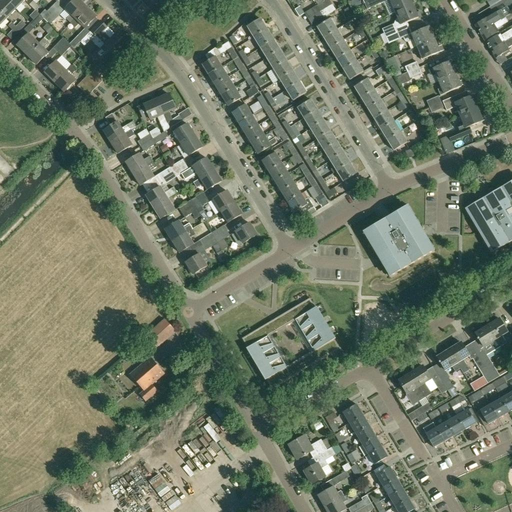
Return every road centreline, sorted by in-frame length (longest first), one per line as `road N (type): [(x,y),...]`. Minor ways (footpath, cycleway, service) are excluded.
road 1 (residential): [(188,311),(82,143),(0,57)]
road 2 (residential): [(105,0),(177,73),(289,252)]
road 3 (residential): [(268,0),(388,190)]
road 4 (residential): [(368,364),(511,273)]
road 5 (residential): [(437,481),(368,364)]
road 6 (residential): [(255,427),(188,311)]
road 7 (residential): [(388,190),(511,139)]
road 8 (residential): [(255,427),(368,364)]
road 9 (residential): [(511,108),(444,0)]
